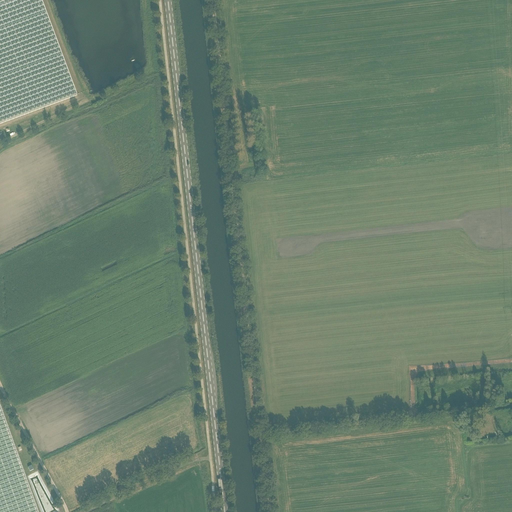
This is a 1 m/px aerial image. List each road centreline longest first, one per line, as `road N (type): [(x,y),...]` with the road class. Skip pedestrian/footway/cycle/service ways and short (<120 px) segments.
road 1 (track): [(268,511),(212,0)]
road 2 (primary): [(223,511),(169,0)]
road 3 (track): [(0,142),(85,98),(49,0)]
road 4 (track): [(67,511),(0,386)]
road 5 (unclassified): [(88,511),(210,458)]
